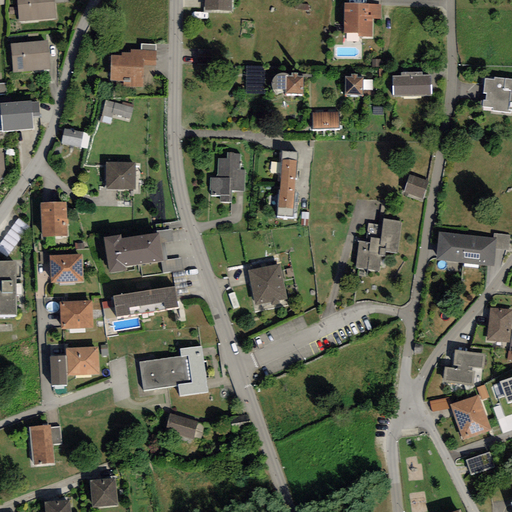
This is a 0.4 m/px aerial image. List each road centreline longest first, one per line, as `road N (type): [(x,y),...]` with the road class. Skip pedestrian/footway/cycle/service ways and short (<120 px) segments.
road 1 (residential): [(289,511),(175,173),(174,0)]
road 2 (unclassified): [(406,402),(406,353),(452,75),(450,0)]
road 3 (residential): [(0,213),(37,164),(91,0)]
road 4 (residential): [(511,260),(406,402)]
road 5 (residential): [(474,511),(433,432),(406,402)]
